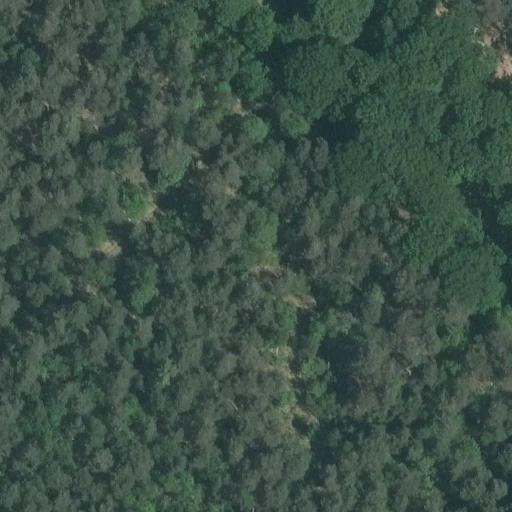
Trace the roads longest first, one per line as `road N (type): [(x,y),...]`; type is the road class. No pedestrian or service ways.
road 1 (track): [(187,0),(511,301)]
road 2 (track): [(280,91),(371,0)]
